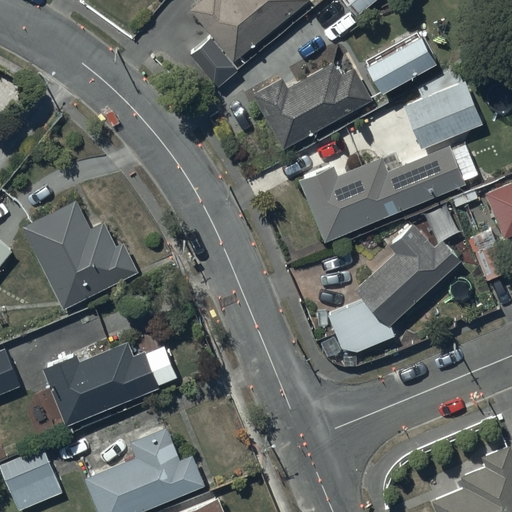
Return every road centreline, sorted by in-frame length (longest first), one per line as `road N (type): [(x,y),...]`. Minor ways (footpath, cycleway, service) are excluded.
road 1 (residential): [(0,8),(83,57),(181,164),(214,222),(306,441)]
road 2 (residential): [(306,441),(511,357)]
